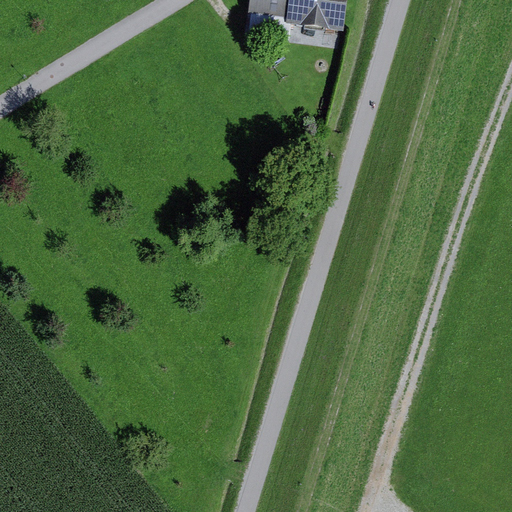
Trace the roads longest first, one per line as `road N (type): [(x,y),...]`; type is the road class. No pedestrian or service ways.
road 1 (track): [(306,511),(463,0)]
road 2 (track): [(246,511),(402,0)]
road 3 (track): [(376,508),(511,94)]
road 4 (residential): [(0,109),(177,0)]
